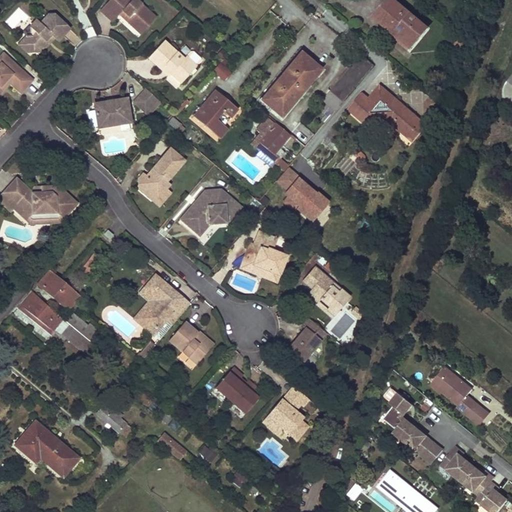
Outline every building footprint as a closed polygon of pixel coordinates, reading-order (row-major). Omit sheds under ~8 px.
[(140,34),(156,17),(136,0),(108,0),(100,10),(112,21),(119,14),(121,16),(124,13),(129,18),(126,21),(140,34)] [(393,0),(388,0),(374,17),(389,31),(395,24),(401,29),(398,33),(414,46),(428,29),(393,0)] [(27,53),(30,49),(38,49),(41,52),(45,48),(45,41),(48,39),(50,41),(52,38),(53,40),(55,38),(58,41),(70,29),(54,15),(48,15),(40,24),(36,20),(30,27),(36,33),(32,37),(31,36),(29,34),(26,36),(26,37),(18,45),(27,53)] [(389,31),(388,32),(410,50),(414,46),(398,33),(401,29),(395,24),(389,31)] [(45,41),(45,48),(53,40),(52,38),(50,41),(48,39),(45,41)] [(464,42),(458,39),(453,48),(460,51),(464,42)] [(164,41),(148,58),(161,70),(162,69),(164,67),(171,74),(182,83),(197,66),(186,56),(184,59),(164,41)] [(0,94),(2,92),(0,90),(0,89),(7,82),(9,84),(21,95),(34,81),(3,53),(0,56),(0,94)] [(282,117),(321,70),(301,53),(262,100),(282,117)] [(361,55),(331,91),(344,101),(355,88),(374,66),(361,55)] [(224,81),(235,69),(224,59),(213,71),(224,81)] [(7,82),(0,89),(0,90),(2,92),(9,84),(7,82)] [(362,94),(349,109),(364,121),(365,120),(368,122),(368,124),(393,122),(393,120),(396,120),(401,124),(398,127),(409,136),(413,131),(414,132),(418,128),(416,127),(421,121),(403,106),(401,108),(396,104),(398,102),(380,87),(369,100),(362,94)] [(344,101),(339,107),(343,111),(346,106),(349,109),(362,94),(355,88),(344,101)] [(146,90),(139,97),(153,110),(160,102),(146,90)] [(212,132),(220,123),(224,126),(238,109),(229,102),(227,104),(223,100),(224,98),(215,91),(193,117),(212,132)] [(331,91),(319,104),(328,112),(332,115),(339,107),(344,101),(331,91)] [(139,97),(134,102),(148,115),(153,110),(139,97)] [(98,128),(131,123),(127,99),(114,101),(107,102),(94,104),(98,128)] [(187,100),(179,108),(181,110),(188,101),(187,100)] [(328,112),(322,120),(326,123),(327,121),(332,115),(328,112)] [(332,115),(327,121),(331,124),(336,118),(332,115)] [(173,118),(168,123),(176,130),(177,129),(180,125),(181,124),(173,118)] [(276,124),(275,125),(267,118),(256,131),(260,134),(265,138),(260,144),(273,155),(267,163),(272,167),(279,158),(274,154),(290,136),(276,124)] [(413,131),(409,136),(413,139),(425,125),(421,121),(416,127),(418,128),(414,132),(413,131)] [(220,123),(212,132),(220,139),(228,129),(224,126),(220,123)] [(260,134),(256,140),(260,144),(265,138),(260,134)] [(144,135),(137,143),(143,148),(150,140),(144,135)] [(258,155),(267,163),(273,155),(260,144),(256,140),(252,144),(261,152),(258,155)] [(143,173),(138,179),(138,190),(153,202),(158,195),(161,197),(167,190),(171,185),(168,182),(186,161),(170,148),(149,172),(153,175),(150,179),(146,176),(143,173)] [(289,168),(274,183),(286,194),(282,199),(311,227),(330,206),(289,168)] [(16,179),(4,193),(17,205),(13,208),(31,224),(34,214),(56,213),(63,219),(77,204),(58,187),(42,188),(42,194),(33,194),(30,191),(16,179)] [(161,197),(155,204),(159,207),(172,193),(167,190),(161,197)] [(205,192),(196,201),(198,203),(195,207),(193,205),(181,220),(194,231),(199,230),(205,230),(209,225),(227,223),(241,207),(221,190),(205,192)] [(4,193),(0,197),(0,201),(11,211),(13,208),(17,205),(4,193)] [(158,195),(153,202),(155,204),(161,197),(158,195)] [(34,214),(31,224),(60,223),(63,219),(56,213),(34,214)] [(108,230),(104,235),(110,239),(113,235),(108,230)] [(250,243),(247,249),(249,250),(246,256),(245,255),(239,269),(258,276),(260,269),(280,277),(288,256),(273,250),(278,238),(258,231),(253,244),(250,243)] [(90,272),(100,260),(94,254),(84,266),(90,272)] [(314,268),(303,281),(312,289),(308,294),(318,303),(321,300),(329,307),(327,310),(334,316),(350,298),(340,290),(338,293),(332,287),(334,285),(314,268)] [(260,269),(258,276),(277,284),(280,277),(260,269)] [(54,298),(66,284),(50,271),(38,285),(54,298)] [(154,335),(166,321),(172,325),(190,304),(155,274),(144,287),(154,296),(157,298),(150,306),(153,309),(145,318),(151,323),(146,329),(154,335)] [(66,284),(54,298),(68,310),(80,296),(66,284)] [(334,285),(332,287),(338,293),(340,290),(334,285)] [(134,319),(146,329),(151,323),(145,318),(153,309),(150,306),(157,298),(154,296),(144,287),(139,293),(149,302),(134,319)] [(32,292),(21,305),(54,333),(56,330),(84,353),(92,344),(90,342),(66,322),(58,315),(32,292)] [(321,300),(318,303),(327,310),(329,307),(321,300)] [(318,303),(317,305),(332,318),(334,316),(327,310),(318,303)] [(21,305),(17,309),(51,336),(54,333),(21,305)] [(94,337),(99,332),(89,324),(88,326),(73,314),(66,322),(90,342),(94,337)] [(309,319),(302,326),(306,329),(288,350),(303,362),(327,334),(309,319)] [(166,321),(154,335),(159,340),(172,325),(166,321)] [(185,322),(169,341),(196,365),(211,348),(196,336),(198,334),(185,322)] [(198,334),(196,336),(211,348),(213,345),(199,333),(198,334)] [(139,352),(136,356),(142,361),(155,345),(151,341),(140,353),(139,352)] [(445,367),(431,384),(442,393),(458,406),(457,408),(467,416),(478,404),(467,396),(472,390),(445,367)] [(233,368),(215,388),(231,401),(245,414),(258,399),(253,394),(256,392),(258,389),(248,381),(246,383),(244,386),(238,381),(241,379),(243,376),(233,368)] [(431,384),(430,385),(441,394),(442,393),(431,384)] [(293,386),(281,400),(288,405),(293,399),(289,395),(295,388),(293,386)] [(271,412),(263,422),(270,428),(274,422),(281,428),(296,440),(307,427),(300,420),(303,418),(295,411),(301,405),(302,406),(308,399),(295,388),(289,395),(293,399),(288,405),(281,400),(277,406),(277,410),(276,412),(271,412)] [(384,398),(390,403),(397,394),(392,389),(384,398)] [(431,464),(443,449),(403,416),(412,405),(398,393),(390,404),(394,407),(384,419),(395,429),(393,432),(431,464)] [(489,413),(478,404),(467,416),(479,426),(489,413)] [(122,416),(111,406),(108,409),(104,405),(96,414),(119,433),(120,432),(126,424),(120,419),(122,416)] [(274,422),(270,428),(277,434),(281,428),(274,422)] [(36,462),(40,457),(63,476),(77,459),(35,423),(17,446),(36,462)] [(126,424),(120,432),(126,437),(133,430),(126,424)] [(164,434),(158,441),(177,457),(184,450),(164,434)] [(479,495),(476,500),(491,511),(497,511),(507,500),(502,496),(496,492),(498,489),(491,482),(494,478),(485,471),(484,471),(482,474),(476,469),(467,462),(461,457),(463,454),(455,447),(440,465),(479,495)] [(208,449),(203,456),(214,466),(220,459),(222,457),(215,451),(213,453),(208,449)] [(184,450),(177,457),(181,460),(187,452),(184,450)] [(241,488),(247,480),(237,472),(231,480),(241,488)] [(439,511),(399,480),(388,494),(410,511),(439,511)] [(255,494),(258,490),(252,485),(249,489),(255,494)] [(347,497),(354,501),(361,490),(354,486),(347,497)]
